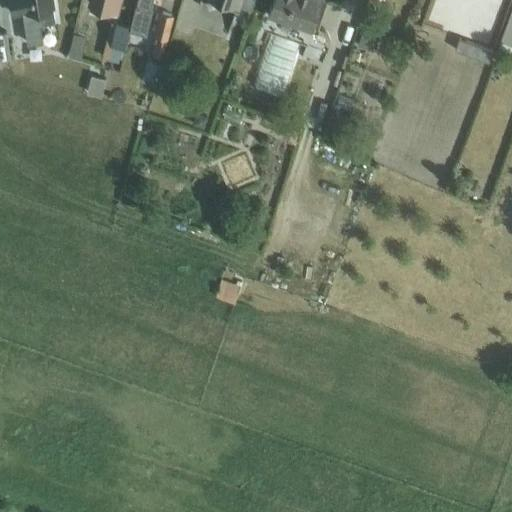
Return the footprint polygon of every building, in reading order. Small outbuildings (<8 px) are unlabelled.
[(41,7),(52,5),(53,5),(52,0),(12,0),(14,13),(22,12),(27,42),(43,40),(40,24),(44,23),(44,21),(41,7)] [(89,0),(89,3),(119,10),(121,0),(89,0)] [(137,0),(131,25),(130,28),(148,33),(155,8),(150,6),(151,0),(137,0)] [(271,0),(268,12),(312,28),(321,0),(271,0)] [(463,0),(450,43),(493,56),(510,2),(505,0),(463,0)] [(511,0),(499,37),(511,41),(511,0)] [(41,7),(44,21),(54,19),(52,5),(41,7)] [(156,35),(151,53),(153,53),(151,59),(160,61),(174,13),(160,10),(153,34),(156,35)] [(130,28),(131,25),(109,20),(104,41),(126,46),(130,28)] [(6,30),(0,30),(0,58),(10,57),(6,30)] [(73,31),(69,54),(81,57),(85,33),(73,31)] [(360,32),(356,44),(373,50),(377,38),(360,32)] [(92,75),(87,91),(101,95),(105,78),(92,75)] [(226,108),(223,117),(239,123),(243,115),(226,108)] [(287,124),(282,137),(294,142),(299,129),(287,124)] [(286,289),(296,292),(304,268),(293,265),(286,289)] [(221,279),(216,296),(235,302),(240,286),(221,279)]
